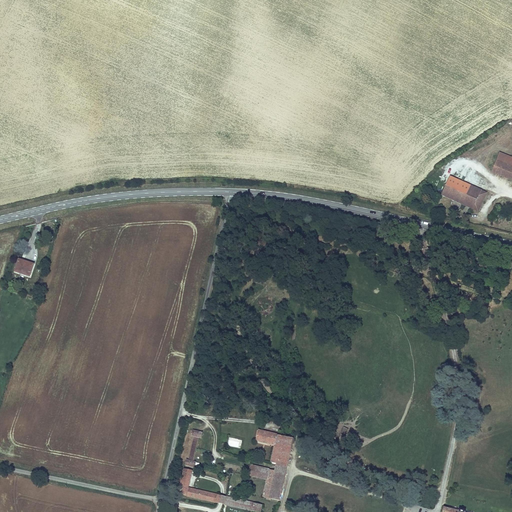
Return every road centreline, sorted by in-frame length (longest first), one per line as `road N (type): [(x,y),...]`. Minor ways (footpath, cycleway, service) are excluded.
road 1 (unclassified): [(160,500),(227,192)]
road 2 (primary): [(227,192),(322,203),(511,245)]
road 3 (primary): [(0,220),(88,200),(227,192)]
road 4 (unclassified): [(0,467),(160,500)]
